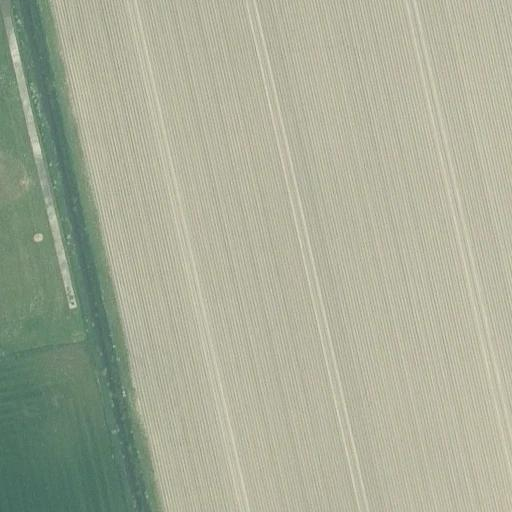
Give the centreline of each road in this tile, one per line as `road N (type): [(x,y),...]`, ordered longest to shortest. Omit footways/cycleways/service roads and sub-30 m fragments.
road 1 (track): [(157,511),(43,0)]
road 2 (track): [(2,0),(72,307)]
